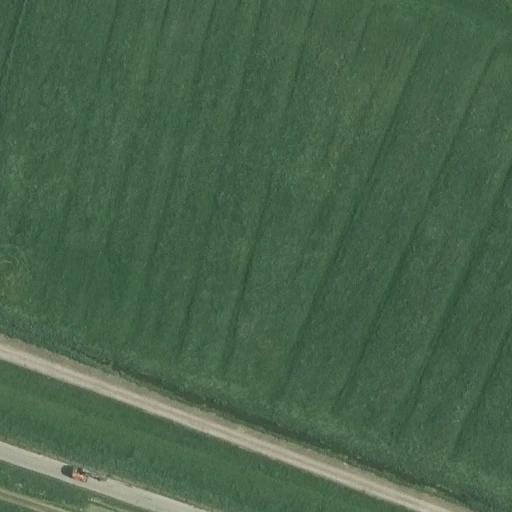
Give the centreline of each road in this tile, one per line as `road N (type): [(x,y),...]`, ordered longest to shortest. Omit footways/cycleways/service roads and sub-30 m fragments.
road 1 (track): [(0,356),(422,511)]
road 2 (unclassified): [(188,511),(0,447)]
